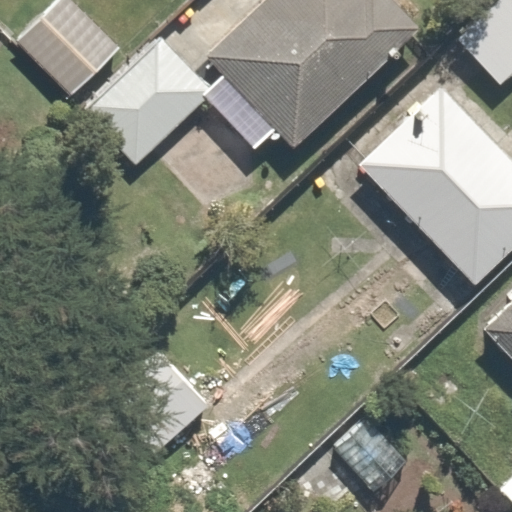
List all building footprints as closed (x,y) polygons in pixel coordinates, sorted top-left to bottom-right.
[(71,0),(45,0),(13,34),(70,87),(114,40),(71,0)] [(286,138),(409,20),(389,0),(252,0),(199,51),(240,94),(219,115),(246,143),(269,121),(286,138)] [(511,0),(488,0),(454,31),(495,77),(511,61),(511,0)] [(127,171),(210,83),(155,31),(72,119),(127,171)] [(466,282),(511,238),(511,148),(503,157),(432,82),(351,159),(466,282)] [(511,292),(477,326),(511,361),(511,292)] [(102,393),(156,448),(206,400),(152,345),(102,393)] [(511,464),(492,483),(511,505),(511,464)]
